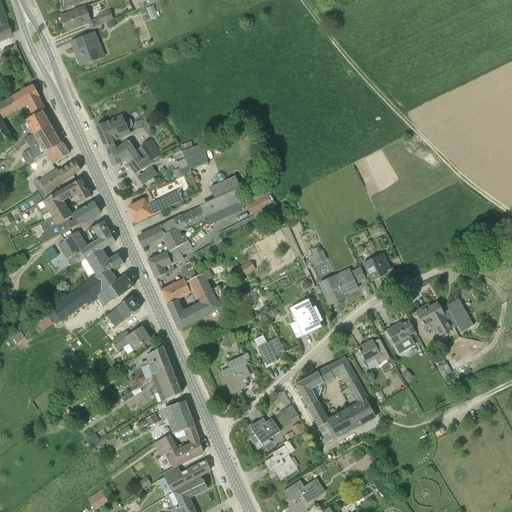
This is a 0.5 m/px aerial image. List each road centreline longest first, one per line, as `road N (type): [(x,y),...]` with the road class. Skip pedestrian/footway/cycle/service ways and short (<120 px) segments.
road 1 (secondary): [(211,429),(71,118)]
road 2 (unclassified): [(511,241),(368,304),(229,420)]
road 3 (track): [(511,213),(446,161),(302,0)]
road 4 (secondary): [(15,0),(32,52),(71,118)]
road 5 (secondary): [(71,118),(20,0)]
